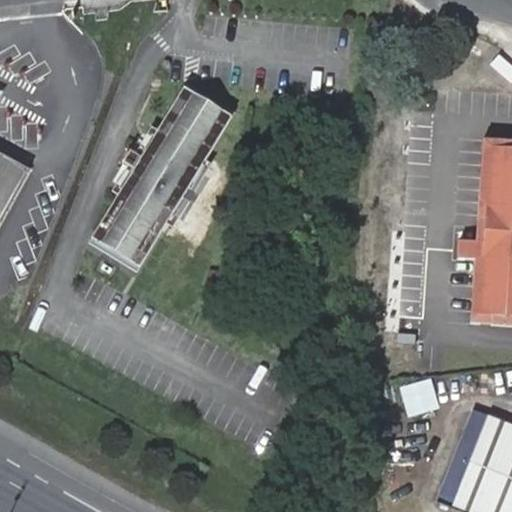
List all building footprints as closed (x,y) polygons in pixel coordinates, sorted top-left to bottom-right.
[(143,266),(237,113),(194,86),(101,240),(143,266)] [(511,139),(494,138),(489,239),(468,238),(467,262),(487,263),(484,319),(511,320),(511,139)] [(0,225),(34,166),(0,146),(0,225)] [(436,377),(404,384),(411,413),(443,406),(436,377)] [(511,511),(511,417),(492,410),(455,503),(476,511),(511,511)]
